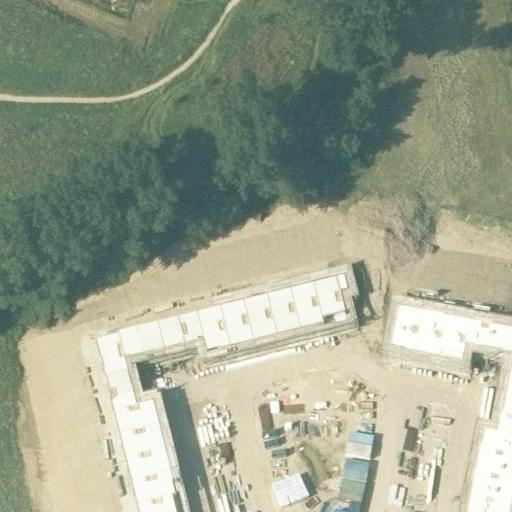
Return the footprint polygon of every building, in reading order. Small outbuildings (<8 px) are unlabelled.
[(338,288),(315,294),(325,333),(348,327),(338,288)] [(315,294),(292,299),(301,339),(325,333),(315,294)] [(292,299),(268,305),(278,345),(301,339),(292,299)] [(268,305),(245,311),(255,350),(278,345),(268,305)] [(245,311),(222,317),(232,356),(255,350),(245,311)] [(222,317),(198,323),(208,362),(232,356),(222,317)] [(400,317),(393,357),(417,361),(424,322),(400,317)] [(424,322),(417,361),(440,366),(448,326),(424,322)] [(198,323),(159,332),(166,359),(204,349),(208,362),(198,323)] [(448,326),(440,366),(463,370),(467,354),(471,331),(448,326)] [(471,331),(467,354),(502,360),(506,337),(471,331)] [(159,332),(120,342),(126,368),(166,359),(159,332)] [(511,338),(506,337),(502,360),(511,362),(511,338)] [(120,342),(97,348),(106,387),(129,381),(126,368),(120,342)] [(129,381),(106,387),(115,421),(137,415),(129,381)] [(485,440),(511,445),(511,404),(506,403),(499,442),(485,440)] [(137,415),(115,421),(121,444),(160,434),(154,411),(138,415),(137,415)] [(160,434),(121,444),(126,467),(166,458),(160,434)] [(511,445),(485,440),(481,464),(511,469),(511,445)] [(166,458),(126,467),(132,491),(172,481),(166,458)] [(511,469),(481,464),(476,487),(511,494),(511,469)] [(172,481),(132,491),(137,511),(145,511),(177,504),(172,481)] [(511,511),(511,494),(476,487),(472,511),(477,511),(511,511)]
